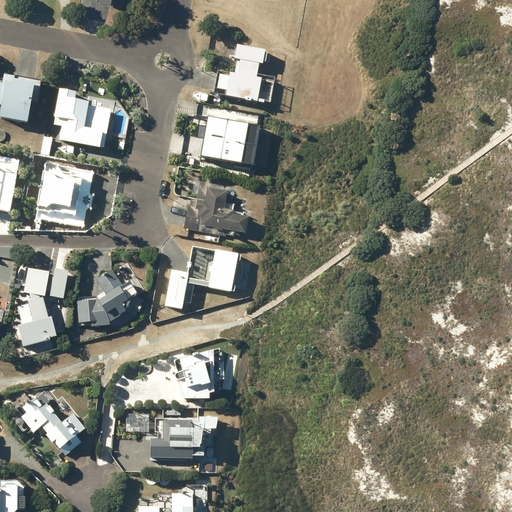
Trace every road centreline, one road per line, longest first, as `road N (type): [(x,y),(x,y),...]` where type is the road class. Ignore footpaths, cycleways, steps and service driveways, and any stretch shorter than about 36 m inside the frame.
road 1 (unknown): [(0,239),(99,241),(143,217)]
road 2 (residential): [(0,19),(143,55)]
road 3 (residential): [(164,80),(143,221)]
